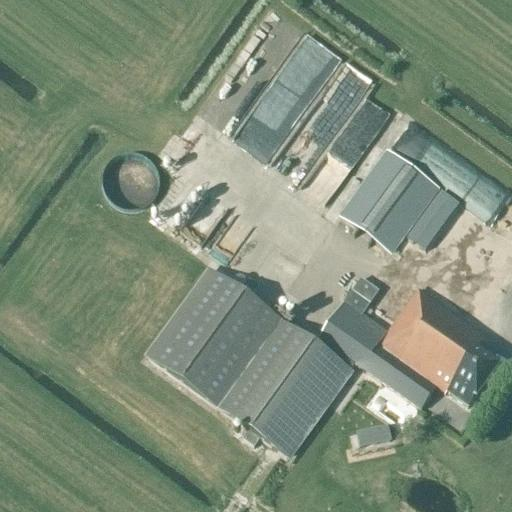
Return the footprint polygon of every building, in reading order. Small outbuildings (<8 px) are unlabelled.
[(270,36),(285,48),(297,34),(269,12),(234,56),(246,66),(270,36)] [(340,57),(293,127),(305,135),(299,145),(310,152),(344,101),(352,106),(370,77),(340,57)] [(241,83),(253,91),(269,66),(257,59),(241,83)] [(235,105),(224,120),(217,115),(206,129),(221,140),(242,111),(235,105)] [(185,138),(167,164),(235,211),(243,199),(206,174),(216,160),(185,138)] [(436,190),(431,186),(388,155),(341,221),(389,256),(436,190)] [(511,194),(462,157),(442,184),(492,221),(511,194)] [(440,204),(420,233),(479,275),(499,246),(440,204)] [(434,261),(441,251),(410,231),(403,241),(434,261)] [(289,465),(353,375),(349,373),(354,366),(318,341),(313,348),(207,271),(143,360),(289,465)] [(387,336),(361,318),(379,294),(361,281),(318,341),(354,366),(421,414),(437,391),(445,397),(447,396),(468,410),(496,370),(475,355),(485,341),(418,293),(387,336)] [(426,413),(439,421),(446,410),(434,401),(426,413)]
